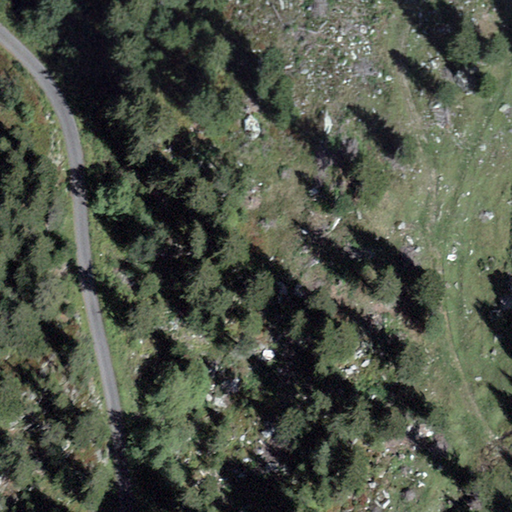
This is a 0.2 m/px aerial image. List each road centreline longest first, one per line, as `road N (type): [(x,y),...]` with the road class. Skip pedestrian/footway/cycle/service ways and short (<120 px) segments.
road 1 (track): [(511,455),(475,422),(455,366),(428,223),(431,175),(402,65),(409,0)]
road 2 (track): [(113,511),(109,413),(64,131),(0,58)]
road 3 (track): [(511,49),(436,252)]
